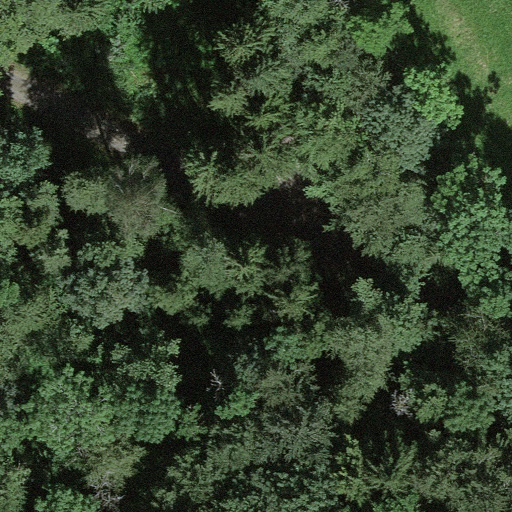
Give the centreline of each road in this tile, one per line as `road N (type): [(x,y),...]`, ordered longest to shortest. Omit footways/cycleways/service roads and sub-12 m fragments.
road 1 (track): [(281,211),(0,92)]
road 2 (track): [(511,330),(281,211)]
road 3 (track): [(281,211),(313,151),(278,0)]
